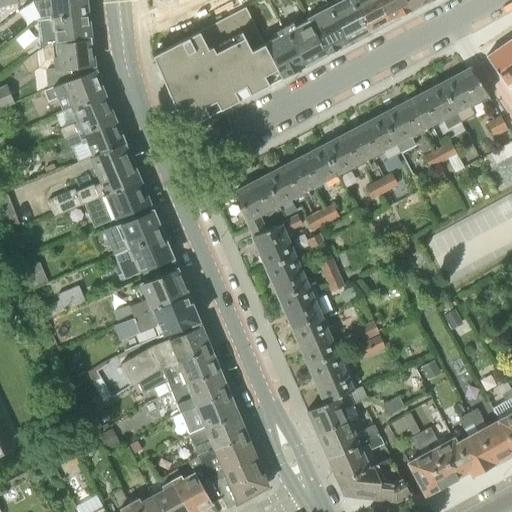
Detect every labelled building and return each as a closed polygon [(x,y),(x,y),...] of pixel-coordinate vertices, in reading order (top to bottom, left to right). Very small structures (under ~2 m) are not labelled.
[(36,0),(39,18),(88,14),(86,0),(36,0)] [(369,32),(352,0),(338,0),(329,5),(349,43),(369,32)] [(390,21),(378,0),(352,0),(369,32),(390,21)] [(412,10),(406,0),(378,0),(390,21),(412,10)] [(406,0),(412,10),(430,0),(406,0)] [(349,43),(329,5),(307,17),(308,20),(326,55),(349,43)] [(152,55),(181,121),(190,125),(191,125),(209,115),(204,106),(215,101),(220,110),(269,84),(268,83),(266,84),(264,79),(276,73),(279,79),(282,78),(264,43),(245,7),(153,52),(152,55)] [(88,14),(39,18),(43,46),(47,43),(55,42),(91,39),(88,14)] [(292,22),(285,26),(305,66),(326,55),(308,20),(295,27),(292,22)] [(305,66),(285,26),(275,31),(278,36),(264,43),(282,78),(305,66)] [(47,88),(95,70),(94,66),(93,52),(94,50),(93,45),(92,43),(91,39),(55,42),(56,56),(52,57),(53,68),(45,69),(47,88)] [(511,54),(504,43),(486,56),(505,85),(511,80),(511,54)] [(475,114),(469,104),(489,94),(471,68),(441,83),(461,122),(475,114)] [(61,110),(104,93),(102,90),(104,88),(102,82),(99,81),(95,70),(47,88),(43,89),(48,102),(57,98),(61,110)] [(461,122),(441,83),(411,99),(426,127),(442,118),(447,129),(461,122)] [(0,107),(14,102),(7,85),(0,87),(0,107)] [(63,138),(114,118),(109,106),(110,103),(107,96),(105,96),(104,93),(61,110),(62,111),(54,114),(60,126),(58,128),(63,138)] [(411,99),(382,115),(396,142),(401,151),(414,144),(409,135),(426,127),(411,99)] [(382,115),(352,130),(366,158),(382,150),(386,159),(401,151),(396,142),(382,115)] [(494,134),(506,127),(501,117),(488,124),(494,134)] [(114,118),(63,138),(65,139),(68,148),(71,147),(78,162),(88,157),(124,143),(122,139),(124,137),(121,131),(119,130),(114,118)] [(322,146),(337,173),(366,158),(352,130),(322,146)] [(54,216),(140,180),(124,143),(88,157),(99,182),(76,192),(74,188),(47,200),(54,216)] [(451,143),(438,149),(445,161),(457,155),(451,143)] [(322,146),(292,161),(307,189),(337,173),(322,146)] [(445,161),(438,149),(425,156),(431,168),(445,161)] [(277,204),(307,189),(292,161),(263,177),(277,204)] [(240,209),(246,221),(258,215),(277,204),(263,177),(233,192),(241,208),(240,209)] [(391,177),(378,183),(382,193),(384,195),(396,189),(391,177)] [(140,180),(85,203),(95,227),(106,222),(150,204),(147,199),(148,197),(146,193),(145,192),(140,180)] [(377,181),(365,188),(370,199),(382,193),(378,183),(377,181)] [(332,205),(319,212),(325,224),(338,217),(332,205)] [(116,225),(104,230),(114,254),(115,253),(126,249),(162,234),(158,223),(158,221),(156,216),(154,215),(152,210),(116,225)] [(14,212),(2,217),(6,228),(18,223),(14,212)] [(325,224),(319,212),(306,219),(311,231),(325,224)] [(262,224),(258,215),(246,221),(250,230),(262,224)] [(296,217),(287,220),(291,229),(300,225),(296,217)] [(252,236),(267,269),(297,256),(289,238),(291,238),(288,230),(291,229),(287,220),(252,236)] [(33,225),(16,232),(19,241),(36,234),(33,225)] [(126,249),(115,253),(118,260),(126,277),(130,276),(139,273),(138,272),(172,257),(170,253),(171,251),(169,247),(167,246),(162,234),(126,249)] [(317,234),(307,239),(311,247),(321,242),(317,234)] [(36,263),(31,253),(19,258),(24,268),(36,263)] [(297,256),(267,269),(281,302),(311,289),(302,269),(297,256)] [(318,266),(325,279),(337,273),(330,260),(318,266)] [(128,304),(113,310),(129,318),(187,293),(176,268),(142,282),(141,280),(136,282),(128,286),(135,302),(129,305),(128,304)] [(337,273),(325,279),(332,292),(344,286),(337,273)] [(46,318),(85,302),(78,285),(57,294),(60,300),(41,307),(46,318)] [(357,296),(352,286),(340,292),(345,302),(357,296)] [(311,289),(281,302),(295,335),(325,322),(323,318),(318,307),(311,289)] [(187,293),(129,318),(112,325),(119,339),(157,324),(161,335),(198,320),(187,293)] [(453,312),(443,318),(450,332),(460,326),(453,312)] [(373,320),(362,325),(367,338),(378,333),(373,320)] [(325,322),(295,335),(310,368),(339,356),(339,355),(325,322)] [(362,325),(349,331),(354,343),(367,338),(362,325)] [(137,383),(209,348),(200,326),(147,347),(120,363),(133,385),(137,383)] [(379,335),(368,339),(374,352),(385,347),(379,335)] [(368,339),(355,345),(361,358),(374,352),(368,339)] [(209,348),(137,383),(142,393),(153,387),(157,396),(170,390),(169,387),(218,368),(217,366),(218,364),(216,358),(213,357),(209,348)] [(339,356),(310,368),(324,402),(353,389),(339,356)] [(441,374),(434,359),(419,367),(426,381),(441,374)] [(95,371),(106,364),(104,361),(87,372),(93,382),(100,378),(95,371)] [(179,410),(227,390),(224,382),(224,379),(222,373),(219,372),(218,368),(169,387),(170,390),(179,410)] [(351,405),(367,398),(365,395),(361,386),(353,389),(324,402),(307,409),(312,421),(311,423),(314,429),(316,430),(317,433),(349,419),(348,418),(344,408),(351,405)] [(498,418),(511,443),(511,391),(510,388),(500,394),(504,400),(492,407),(498,418)] [(189,434),(237,412),(235,409),(236,407),(234,400),(231,399),(227,390),(179,410),(189,434)] [(398,396),(381,405),(387,414),(403,405),(398,396)] [(474,425),(476,429),(496,465),(505,460),(504,459),(511,454),(511,443),(498,418),(485,425),(482,420),(483,420),(476,407),(467,412),(474,425)] [(411,435),(419,430),(409,411),(390,422),(396,434),(408,428),(411,435)] [(197,455),(246,434),(242,424),(242,422),(240,415),(237,414),(237,412),(189,434),(197,455)] [(470,470),(469,470),(472,476),(486,468),(487,470),(496,465),(476,429),(474,425),(467,412),(457,418),(467,435),(456,440),(456,441),(470,470)] [(349,419),(317,433),(319,437),(318,439),(320,443),(322,444),(327,457),(379,436),(374,424),(362,429),(364,435),(357,438),(349,419)] [(429,426),(420,431),(427,444),(436,439),(429,426)] [(114,441),(108,430),(98,435),(104,447),(114,441)] [(419,448),(427,444),(420,431),(410,436),(417,449),(419,448)] [(190,460),(200,480),(256,456),(246,434),(197,455),(190,460)] [(429,448),(449,483),(458,478),(457,477),(469,470),(470,470),(456,441),(456,440),(453,435),(429,448)] [(338,481),(370,467),(361,447),(367,444),(370,449),(383,444),(379,436),(327,457),(333,469),(332,470),(334,476),(336,477),(338,481)] [(142,448),(137,441),(130,446),(135,453),(142,448)] [(449,483),(429,448),(421,453),(411,458),(408,460),(409,462),(408,463),(421,487),(422,492),(425,493),(426,494),(427,493),(429,494),(431,491),(438,487),(439,489),(449,483)] [(63,458),(68,468),(78,463),(73,453),(63,458)] [(200,480),(212,502),(222,497),(227,508),(236,503),(264,488),(266,480),(256,456),(200,480)] [(370,467),(338,481),(344,494),(396,500),(409,494),(391,458),(390,456),(376,463),(377,464),(370,467)] [(168,474),(188,511),(194,511),(212,502),(200,480),(190,460),(187,462),(194,473),(183,480),(176,469),(168,474)] [(153,494),(161,511),(188,511),(168,474),(157,480),(163,489),(153,494)] [(119,511),(134,511),(121,488),(111,493),(114,498),(121,511),(119,511)] [(138,497),(129,502),(134,511),(161,511),(153,494),(140,501),(138,497)]
